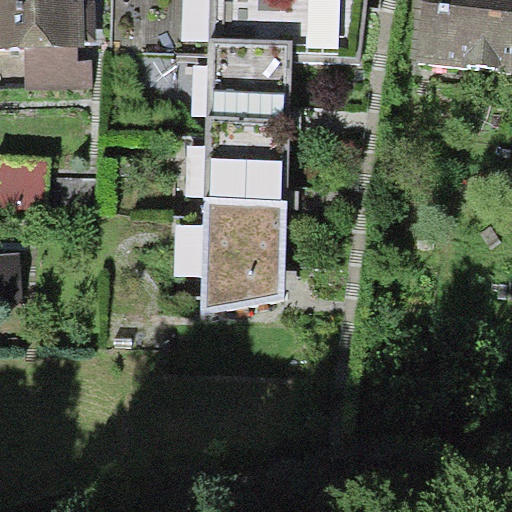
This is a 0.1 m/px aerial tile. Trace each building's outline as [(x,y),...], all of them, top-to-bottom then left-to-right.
[(0,0),(0,49),(89,44),(86,0),(0,0)] [(360,57),(366,0),(115,0),(115,51),(209,55),(205,315),(284,297),(285,283),(287,203),(290,123),(292,54),(360,57)] [(511,0),(426,0),(421,63),(511,70),(511,0)] [(1,160),(0,194),(52,196),(54,162),(1,160)] [(0,308),(26,309),(26,253),(0,252),(0,308)]
